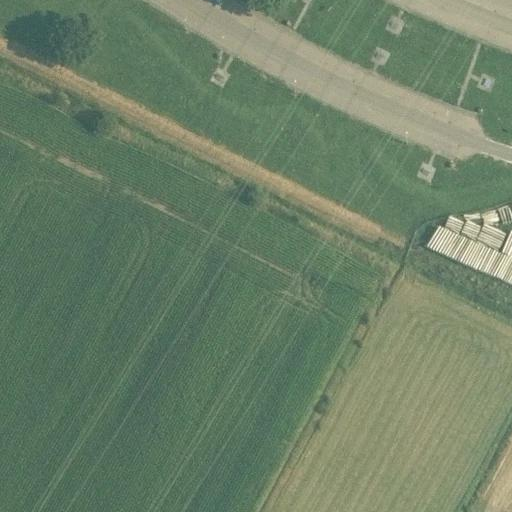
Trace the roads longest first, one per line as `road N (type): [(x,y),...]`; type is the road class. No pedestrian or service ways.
road 1 (motorway): [(155,0),(207,183),(220,306),(207,511)]
road 2 (motorway): [(511,269),(463,328),(341,511)]
